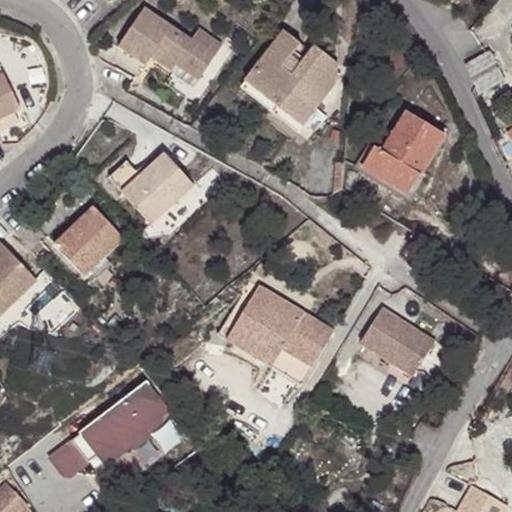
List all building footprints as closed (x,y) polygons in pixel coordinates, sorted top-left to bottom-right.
[(175,66),(197,81),(221,49),(198,32),(190,42),(145,9),(118,47),(144,66),(150,59),(156,49),(162,53),(156,63),(170,73),(175,66)] [(282,35),(243,87),(270,107),(301,131),(335,87),(336,69),(313,51),(310,56),(282,35)] [(150,59),(156,63),(162,53),(156,49),(150,59)] [(466,64),(480,91),(504,78),(490,51),(466,64)] [(192,88),(197,81),(175,66),(170,73),(192,88)] [(243,87),(225,111),(252,131),(270,107),(243,87)] [(0,120),(7,117),(12,114),(0,89),(0,120)] [(383,157),(377,153),(365,173),(410,199),(445,139),(406,116),(383,157)] [(0,131),(11,125),(7,117),(0,120),(0,131)] [(365,173),(377,153),(371,150),(359,170),(365,173)] [(152,228),(196,189),(167,159),(144,180),(125,198),(152,228)] [(128,163),(109,181),(125,198),(144,180),(128,163)] [(344,164),(335,163),(333,195),(342,190),(344,164)] [(365,173),(359,170),(357,175),(413,207),(416,203),(410,199),(365,173)] [(80,283),(121,246),(93,214),(52,250),(80,283)] [(0,312),(34,283),(5,249),(0,253),(0,312)] [(332,340),(301,322),(295,331),(267,314),(272,305),(257,295),(229,342),(273,369),(279,357),(311,376),(332,340)] [(295,331),(301,322),(272,305),(267,314),(295,331)] [(414,388),(436,351),(382,318),(361,354),(414,388)] [(300,395),(311,376),(279,357),(273,369),(229,342),(225,349),(300,395)] [(61,478),(68,479),(95,458),(100,464),(105,459),(114,460),(126,451),(132,451),(145,440),(146,435),(158,425),(159,417),(165,412),(143,385),(47,460),(61,478)] [(0,511),(24,511),(20,506),(12,496),(4,488),(0,492),(0,511)]
